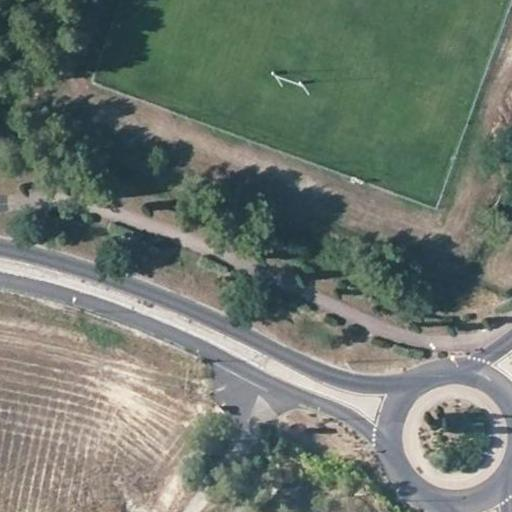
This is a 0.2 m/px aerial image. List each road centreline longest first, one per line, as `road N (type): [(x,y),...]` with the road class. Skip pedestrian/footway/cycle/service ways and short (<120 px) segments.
road 1 (secondary): [(426,375),(381,383),(334,378),(170,301),(0,248)]
road 2 (secondary): [(0,280),(104,306),(202,347),(340,413),(387,453)]
road 3 (track): [(195,511),(267,414),(299,396)]
road 4 (track): [(274,408),(147,381)]
